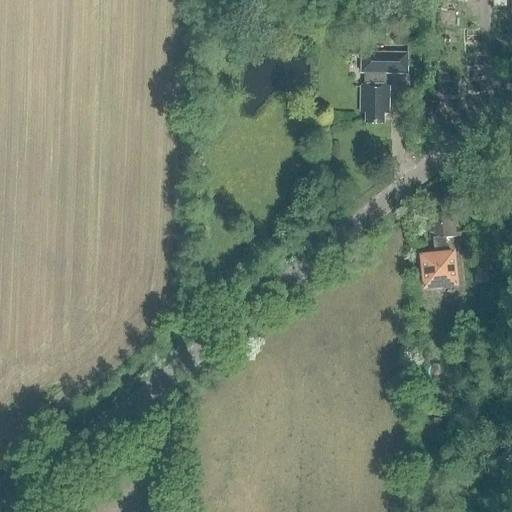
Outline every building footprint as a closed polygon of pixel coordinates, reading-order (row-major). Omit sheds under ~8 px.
[(478,11),(478,0),(466,0),(467,5),(466,11),(478,11)] [(368,18),(354,18),(354,28),(367,28),(368,18)] [(360,73),(363,73),(381,74),(405,74),(406,54),(360,53),(360,73)] [(364,113),(364,124),(382,124),(382,114),(387,114),(388,86),(381,86),(381,74),(363,73),(363,85),(359,85),(359,113),(364,113)] [(448,216),(446,200),(431,201),(432,209),(427,209),(429,240),(432,240),(434,256),(420,257),(422,289),(454,286),(452,254),(446,255),(444,239),(455,238),(452,216),(448,216)] [(471,233),(473,259),(486,257),(484,232),(471,233)]
